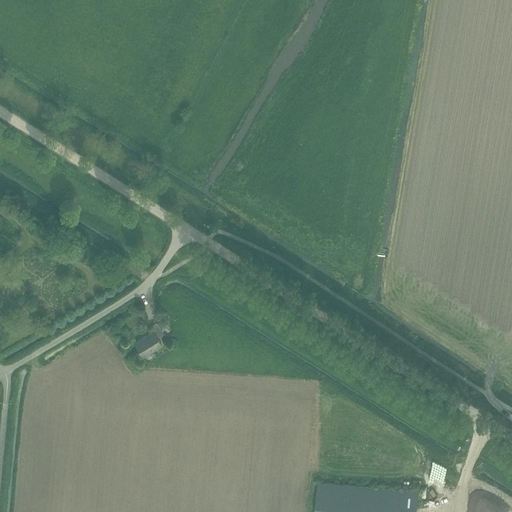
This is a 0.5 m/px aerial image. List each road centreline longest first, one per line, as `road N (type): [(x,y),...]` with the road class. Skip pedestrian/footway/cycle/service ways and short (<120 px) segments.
road 1 (tertiary): [(207,242),(511,435)]
road 2 (unclassified): [(0,375),(140,288),(189,231)]
road 3 (tertiary): [(189,231),(0,111)]
